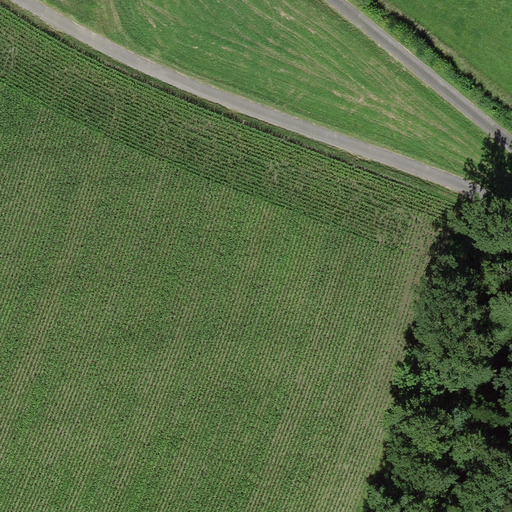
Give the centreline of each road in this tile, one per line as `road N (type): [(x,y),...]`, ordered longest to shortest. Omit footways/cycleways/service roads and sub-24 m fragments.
road 1 (track): [(15,0),(152,71),(511,206)]
road 2 (track): [(340,0),(511,140)]
